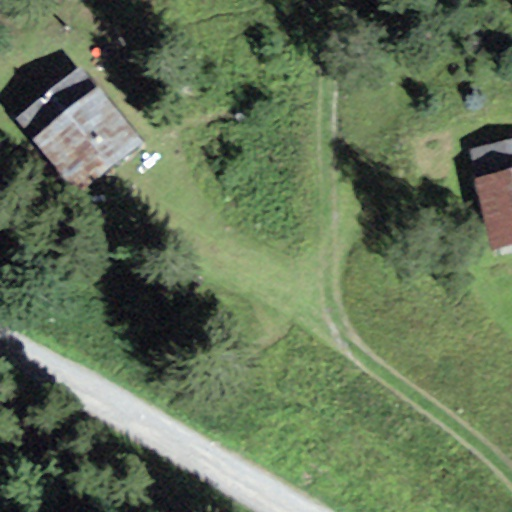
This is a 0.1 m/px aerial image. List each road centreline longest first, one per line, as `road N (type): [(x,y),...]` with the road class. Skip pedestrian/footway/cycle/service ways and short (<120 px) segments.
road 1 (track): [(346,0),(335,49),(331,154),(338,317),(356,350),(511,480)]
road 2 (track): [(298,511),(106,392),(0,340)]
